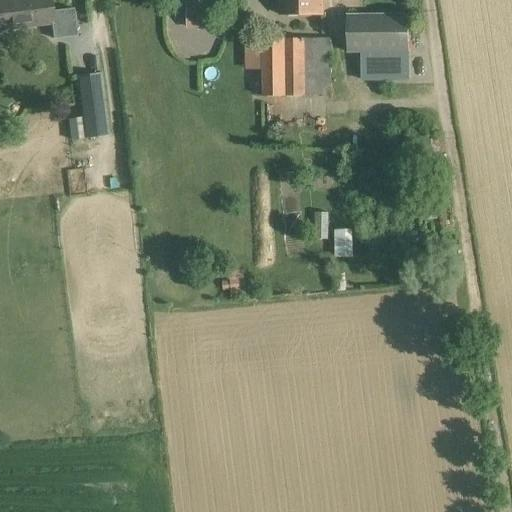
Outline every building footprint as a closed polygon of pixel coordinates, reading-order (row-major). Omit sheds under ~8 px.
[(3,32),(55,26),(51,0),(0,0),(0,20),(1,21),(3,32)] [(279,0),(279,14),(323,14),(322,0),(279,0)] [(217,30),(216,1),(186,2),(186,31),(217,30)] [(410,77),(410,14),(348,14),(349,54),(364,53),(365,78),(410,77)] [(332,95),(331,38),(261,39),(262,96),(332,95)] [(68,143),(83,141),(109,137),(101,74),(75,78),(80,120),(66,121),(68,143)] [(334,230),(334,258),(356,257),(355,230),(334,230)] [(232,299),(246,298),(244,270),(229,271),(232,299)]
